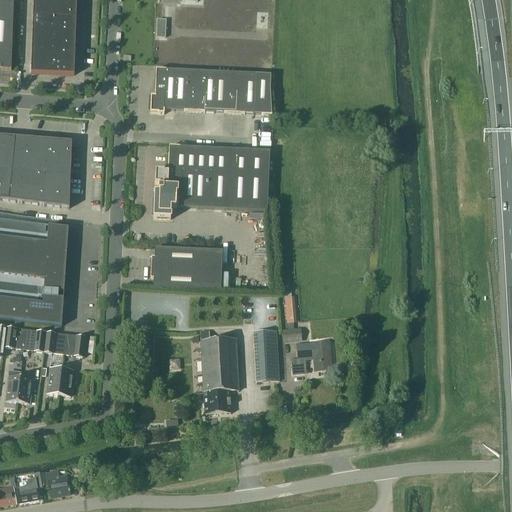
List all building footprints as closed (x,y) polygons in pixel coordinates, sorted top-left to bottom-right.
[(76,9),(76,0),(53,0),(53,8),(76,9)] [(0,68),(1,69),(1,71),(11,72),(13,5),(0,4),(0,68)] [(53,19),(53,8),(33,7),(33,18),(53,19)] [(76,20),(76,9),(53,8),(53,19),(76,20)] [(52,30),(53,19),(33,18),(32,29),(52,30)] [(75,31),(76,20),(53,19),(52,30),(75,31)] [(165,21),(157,21),(156,39),(164,39),(165,21)] [(52,41),(52,30),(32,29),(32,40),(52,41)] [(75,42),(75,31),(52,30),(52,41),(75,42)] [(52,52),(52,41),(32,40),(31,51),(52,52)] [(74,53),(75,42),(52,41),(52,52),(74,53)] [(51,63),(52,52),(31,51),(31,62),(51,63)] [(74,64),(74,53),(52,52),(51,63),(74,64)] [(51,76),(51,63),(31,62),(30,75),(51,76)] [(74,77),(74,64),(51,63),(51,76),(74,77)] [(194,114),(196,73),(166,72),(156,71),(154,98),(150,98),(150,115),(158,115),(158,116),(164,116),(164,112),(183,113),(194,114)] [(214,114),(216,74),(196,73),(194,114),(204,114),(214,114)] [(234,116),(236,75),(216,74),(214,114),(223,115),(234,116)] [(254,116),(256,76),(236,75),(234,116),(244,116),(254,116)] [(254,116),(261,117),(271,117),(270,91),(270,77),(256,76),(254,116)] [(12,171),(14,139),(3,138),(1,170),(12,171)] [(23,172),(26,140),(14,139),(12,171),(23,172)] [(34,173),(37,141),(26,140),(23,172),(34,173)] [(45,174),(48,142),(37,141),(34,173),(45,174)] [(56,175),(59,143),(48,142),(45,174),(56,175)] [(56,175),(70,177),(71,144),(59,143),(56,175)] [(266,213),(269,153),(179,149),(169,148),(168,174),(164,174),(164,173),(155,172),(154,186),(159,186),(159,188),(158,188),(158,193),(158,194),(159,194),(158,199),(154,199),(153,220),(170,221),(171,209),(172,209),(175,209),(266,213)] [(0,201),(8,202),(12,171),(1,170),(0,175),(0,201)] [(19,204),(23,172),(12,171),(8,202),(19,204)] [(30,205),(34,173),(23,172),(19,204),(30,205)] [(41,206),(45,174),(34,173),(30,205),(41,206)] [(52,208),(56,175),(45,174),(41,206),(52,208)] [(69,210),(70,177),(56,175),(52,208),(69,210)] [(64,293),(64,283),(68,230),(48,227),(46,244),(0,238),(0,276),(44,281),(43,291),(64,293)] [(220,294),(222,253),(154,250),(154,259),(151,259),(151,270),(201,272),(200,293),(220,294)] [(200,293),(201,272),(151,270),(150,280),(153,280),(152,290),(200,293)] [(0,320),(61,328),(64,293),(43,291),(38,291),(37,298),(43,299),(42,305),(0,300),(0,320)] [(23,352),(26,332),(6,329),(4,350),(13,351),(13,350),(23,352)] [(282,331),(283,345),(301,344),(301,330),(282,331)] [(43,355),(46,334),(26,332),(23,352),(34,353),(43,355)] [(238,393),(235,341),(209,342),(209,333),(200,333),(204,417),(230,415),(229,393),(238,393)] [(256,384),(279,383),(278,373),(276,333),(253,334),(255,371),(256,384)] [(63,357),(66,337),(46,334),(43,355),(53,356),(53,355),(63,357)] [(66,337),(63,357),(73,358),(83,359),(86,339),(66,337)] [(330,370),(328,343),(295,346),(296,360),(291,361),(292,376),(303,375),(302,360),(314,359),(315,371),(330,370)] [(58,397),(61,372),(49,370),(46,395),(58,397)] [(61,372),(58,397),(70,398),(73,373),(61,372)] [(17,405),(20,380),(8,378),(5,403),(17,405)] [(20,380),(17,405),(29,406),(32,381),(20,380)] [(59,481),(57,474),(47,476),(51,500),(69,497),(69,493),(69,492),(66,479),(59,481)] [(41,487),(42,487),(42,486),(41,486),(39,476),(34,477),(34,481),(27,483),(28,488),(19,490),(20,495),(18,495),(20,505),(38,502),(36,490),(42,489),(41,487)] [(0,491),(0,508),(16,506),(14,496),(13,489),(0,491)]
